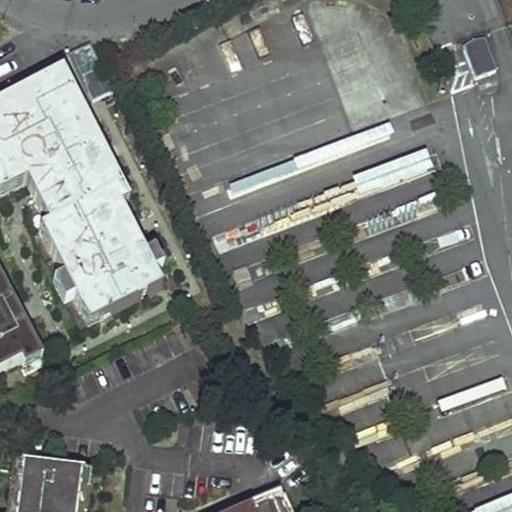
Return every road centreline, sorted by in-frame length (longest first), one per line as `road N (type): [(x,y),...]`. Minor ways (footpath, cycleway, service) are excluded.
road 1 (unknown): [(30,251),(71,212),(81,174),(41,38)]
road 2 (unknown): [(134,511),(133,461),(247,471),(246,488),(212,511)]
road 3 (residential): [(0,435),(29,419),(88,423),(202,363)]
